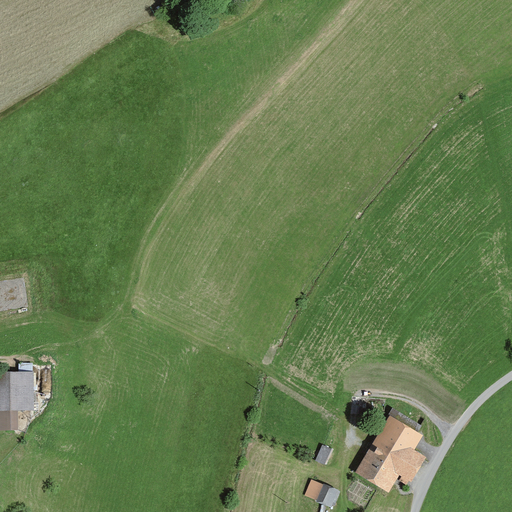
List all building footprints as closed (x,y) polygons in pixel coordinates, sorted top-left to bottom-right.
[(0,373),(0,410),(10,410),(31,410),(30,373),(0,373)] [(0,428),(10,428),(10,410),(0,410),(0,428)] [(416,433),(388,417),(383,426),(389,430),(364,470),(385,483),(394,468),(404,474),(401,479),(406,482),(422,457),(407,448),(416,433)] [(330,448),(323,445),(317,458),(324,461),(330,448)] [(325,486),(312,480),(305,494),(319,500),(320,497),(335,503),(340,491),(334,489),(332,492),(324,488),(325,486)]
